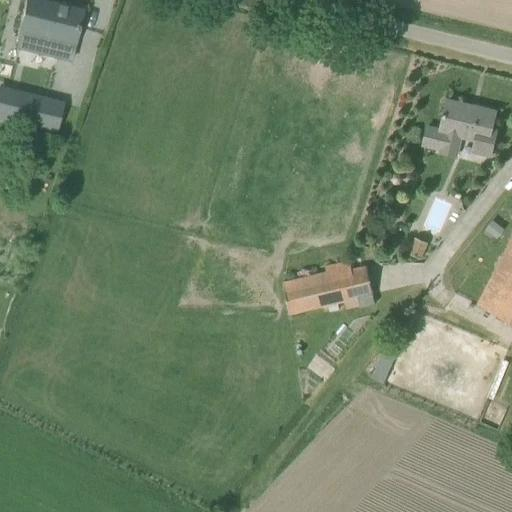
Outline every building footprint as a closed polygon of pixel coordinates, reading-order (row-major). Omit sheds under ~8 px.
[(36,0),(27,0),(15,49),(31,53),(70,63),(83,11),(36,0)] [(17,90),(10,120),(57,131),(64,101),(17,90)] [(497,131),(491,130),(495,113),(494,112),(493,115),(478,112),(479,109),(447,101),(439,130),(426,127),(421,145),(439,150),(438,153),(454,157),(460,137),(474,141),(472,147),(476,153),(490,156),(497,131)] [(421,259),(427,244),(414,238),(407,253),(421,259)] [(511,325),(511,238),(475,306),(511,325)] [(326,272),(283,282),(290,315),(343,303),(345,310),(374,304),(373,296),(375,295),(368,266),(353,269),(351,259),(324,265),(326,272)] [(387,342),(372,379),(384,384),(399,347),(387,342)]
